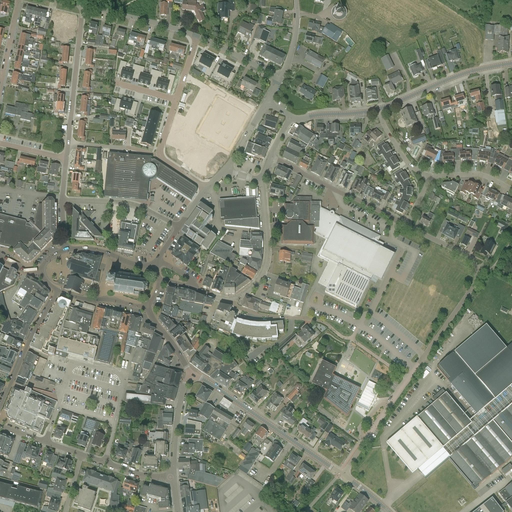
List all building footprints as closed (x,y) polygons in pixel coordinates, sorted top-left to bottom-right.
[(182,10),(191,11),(191,9),(194,10),(195,11),(194,11),(197,16),(195,17),(197,21),(198,20),(200,19),(201,22),(205,20),(198,5),(196,5),(196,2),(187,1),(187,3),(183,2),(181,1),(181,0),(174,0),(174,3),(182,4),(182,5),(183,5),(182,10)] [(2,2),(1,5),(0,4),(0,13),(6,15),(8,9),(9,3),(2,2)] [(223,20),(224,19),(228,19),(228,10),(234,11),(234,3),(229,2),(229,5),(219,5),(218,18),(219,20),(220,20),(222,20),(223,20)] [(160,3),(159,16),(167,16),(168,9),(168,4),(167,4),(160,3)] [(30,25),(32,16),(34,9),(27,8),(26,13),(25,13),(24,18),(26,18),(25,22),(28,23),(28,24),(30,25)] [(283,13),(275,11),(276,8),(270,8),(269,12),(275,13),(274,17),(274,18),(282,19),(283,13)] [(340,18),(343,16),(344,15),(344,13),(343,12),(342,11),(341,10),(340,9),(337,9),(335,11),(335,12),(334,14),(334,15),(336,17),(338,18),(340,18)] [(47,13),(40,11),(37,23),(40,24),(42,18),(45,19),(47,13)] [(53,21),(71,26),(72,23),(68,22),(70,17),(55,13),(53,21)] [(267,19),(267,20),(266,25),(272,26),(273,24),(280,25),(282,19),(274,18),(274,17),(272,17),(271,20),(267,19)] [(319,30),(320,24),(310,21),(308,28),(312,29),(311,31),(318,33),(319,30)] [(243,22),(238,32),(249,38),(251,34),(250,33),(254,26),(250,24),(250,26),(243,22)] [(90,23),(89,28),(88,31),(92,32),(91,34),(96,36),(98,27),(97,27),(98,25),(90,23)] [(322,33),(336,42),(343,31),(331,23),(329,26),(327,25),(322,33)] [(485,40),(493,41),(494,35),(494,27),(492,26),(490,26),(485,25),(485,40)] [(104,26),(103,32),(102,36),(109,38),(111,28),(104,26)] [(261,42),(266,28),(258,26),(253,40),(261,42)] [(118,30),(116,35),(115,35),(114,39),(117,40),(118,36),(124,37),(125,32),(118,30)] [(31,36),(27,36),(21,34),(20,41),(33,43),(33,40),(30,39),(30,37),(37,38),(37,35),(31,33),(31,36)] [(136,45),(139,36),(131,33),(129,40),(135,42),(134,44),(136,45)] [(322,40),(314,38),(315,36),(307,34),(305,41),(321,45),(322,40)] [(97,36),(96,42),(88,41),(87,46),(95,47),(109,48),(109,46),(103,44),(105,38),(97,36)] [(139,45),(138,45),(139,43),(144,44),(146,38),(139,36),(136,45),(135,48),(138,49),(139,45)] [(498,36),(497,44),(508,45),(509,37),(507,37),(507,36),(498,36)] [(151,39),(149,46),(147,45),(144,56),(147,56),(147,54),(148,54),(150,46),(152,47),(151,49),(156,50),(158,41),(151,39)] [(158,41),(156,50),(158,51),(158,48),(164,50),(166,43),(158,41)] [(383,52),(389,45),(385,41),(379,49),(383,52)] [(508,45),(497,44),(496,52),(508,53),(508,45)] [(174,60),(178,47),(171,45),(169,51),(172,52),(172,54),(171,59),(174,60)] [(26,48),(19,46),(18,52),(30,54),(30,52),(28,52),(28,51),(25,50),(26,48)] [(69,49),(65,48),(65,47),(61,46),(61,49),(63,50),(63,56),(68,56),(69,49)] [(276,51),(266,47),(264,46),(262,51),(261,51),(259,55),(271,61),(274,56),(276,51)] [(178,47),(174,60),(175,60),(174,61),(177,62),(178,58),(177,58),(178,54),(184,55),(186,49),(178,47)] [(87,50),(86,58),(92,58),(92,52),(95,52),(96,49),(92,49),(92,51),(87,50)] [(136,52),(134,52),(133,56),(135,57),(135,58),(139,59),(139,58),(142,59),(144,51),(141,50),(140,56),(136,55),(137,53),(136,52)] [(460,60),(457,50),(450,53),(450,54),(447,55),(449,62),(453,61),(453,62),(456,61),(456,62),(459,61),(459,60),(460,60)] [(309,51),(304,60),(320,69),(325,60),(309,51)] [(434,58),(437,68),(443,65),(442,63),(445,62),(441,51),(438,52),(437,53),(438,55),(437,57),(434,58)] [(198,60),(195,66),(203,70),(204,68),(209,59),(208,58),(208,57),(205,55),(204,56),(203,56),(201,61),(198,60)] [(394,68),(388,55),(380,59),(386,71),(394,68)] [(63,56),(62,62),(59,62),(59,65),(63,65),(63,64),(67,64),(68,56),(63,56)] [(22,59),(16,57),(15,63),(29,66),(29,63),(22,62),(22,59)] [(437,68),(434,58),(433,58),(433,57),(429,59),(429,60),(428,60),(425,61),(428,69),(431,68),(431,70),(432,69),(433,71),(437,69),(436,68),(437,68)] [(92,58),(86,58),(85,66),(90,66),(90,68),(94,68),(94,65),(91,65),(92,58)] [(209,59),(204,68),(210,70),(211,67),(214,61),(213,61),(214,60),(210,58),(210,59),(209,59)] [(121,61),(118,71),(122,72),(121,77),(126,79),(129,69),(125,68),(127,62),(121,61)] [(129,69),(126,79),(132,80),(133,75),(136,76),(139,66),(134,64),(133,70),(129,69)] [(216,69),(213,75),(222,79),(223,77),(227,68),(226,67),(227,66),(223,64),(223,66),(222,65),(219,71),(216,69)] [(421,65),(417,66),(416,65),(410,68),(410,69),(411,72),(412,72),(414,77),(415,77),(418,76),(418,75),(420,74),(420,73),(423,71),(421,65)] [(139,66),(136,76),(140,77),(138,82),(144,84),(147,74),(143,73),(144,67),(139,66)] [(227,68),(223,77),(228,80),(233,70),(232,70),(232,69),(229,67),(228,68),(227,68)] [(147,74),(144,84),(149,85),(151,81),(154,81),(157,71),(152,70),(150,75),(147,74)] [(85,73),(84,81),(89,81),(90,75),(91,75),(92,71),(89,71),(89,74),(85,73)] [(157,71),(154,81),(157,82),(156,87),(162,89),(164,79),(161,78),(162,72),(159,72),(157,71)] [(387,77),(391,84),(384,87),(388,95),(395,92),(392,86),(395,84),(395,85),(397,84),(397,83),(403,81),(398,72),(387,77)] [(13,73),(12,79),(19,80),(24,81),(25,79),(22,78),(23,75),(13,73)] [(360,96),(359,86),(358,83),(356,82),(358,78),(350,73),(345,80),(351,83),(351,85),(351,86),(351,87),(349,87),(351,103),(362,102),(361,96),(360,96)] [(164,79),(162,89),(167,90),(168,86),(172,87),(175,76),(170,75),(168,80),(164,79)] [(315,85),(323,88),(328,78),(320,75),(315,85)] [(60,78),(60,85),(58,85),(58,89),(61,89),(61,86),(65,87),(66,79),(60,78)] [(245,78),(243,83),(240,81),(237,87),(240,88),(241,86),(247,89),(251,81),(245,78)] [(251,81),(247,89),(253,92),(252,94),(255,96),(257,97),(260,92),(255,89),(257,84),(251,81)] [(308,87),(307,88),(304,86),(300,92),(307,97),(306,97),(312,101),(317,92),(308,87)] [(501,91),(499,92),(499,86),(491,87),(492,96),(495,95),(496,101),(495,102),(496,111),(494,112),(496,124),(497,124),(497,126),(506,125),(504,110),(503,101),(503,100),(502,95),(501,95),(501,91)] [(332,91),(333,101),(341,100),(341,96),(344,96),(343,87),(336,88),(336,90),(332,91)] [(375,89),(371,89),(366,90),(367,101),(377,100),(375,89)] [(469,93),(470,98),(471,98),(471,101),(472,101),(476,100),(476,102),(482,101),(479,91),(469,93)] [(53,103),(57,103),(63,104),(64,96),(60,96),(60,93),(57,93),(57,96),(54,95),(53,103)] [(229,150),(253,108),(229,94),(225,100),(217,95),(196,132),(229,150)] [(86,95),(86,98),(82,97),(81,105),(87,106),(90,106),(90,102),(87,101),(87,99),(89,99),(89,95),(86,95)] [(454,98),(456,102),(453,103),(455,108),(454,108),(455,110),(455,113),(460,112),(459,108),(457,109),(457,108),(457,106),(458,105),(457,103),(465,101),(463,95),(454,98)] [(116,102),(114,110),(120,112),(121,109),(125,110),(128,100),(122,98),(121,103),(116,102)] [(453,103),(451,104),(449,99),(441,102),(442,108),(450,105),(451,108),(452,107),(453,109),(454,109),(455,110),(454,108),(455,108),(453,103)] [(128,100),(125,110),(129,111),(128,114),(134,116),(136,107),(132,106),(133,101),(128,100)] [(27,114),(28,109),(29,106),(15,103),(14,108),(6,107),(5,115),(15,117),(15,116),(20,117),(19,120),(30,122),(31,118),(36,120),(37,117),(33,116),(33,115),(27,114)] [(57,103),(57,107),(56,107),(55,114),(58,114),(58,111),(62,112),(63,104),(57,103)] [(484,103),(476,105),(478,113),(485,111),(484,108),(485,107),(484,103)] [(84,116),(87,116),(87,113),(89,113),(90,106),(87,106),(81,105),(80,113),(84,113),(84,116)] [(434,114),(431,105),(422,108),(425,117),(434,114)] [(407,127),(411,125),(413,128),(418,126),(417,123),(418,123),(412,108),(401,112),(407,127)] [(150,111),(149,117),(158,119),(159,114),(155,113),(155,112),(152,111),(151,112),(150,111)] [(278,119),(266,116),(263,126),(275,129),(278,119)] [(79,122),(78,130),(84,131),(85,124),(86,124),(87,120),(84,120),(83,123),(79,122)] [(146,122),(145,127),(146,127),(155,130),(156,125),(147,122),(146,122)] [(317,140),(316,138),(312,135),(313,133),(301,125),(300,127),(299,127),(293,137),(301,142),(300,143),(307,147),(308,146),(310,147),(318,152),(322,142),(319,140),(318,141),(317,140)] [(320,139),(319,140),(322,142),(324,139),(326,139),(326,134),(323,134),(323,126),(320,126),(320,125),(317,125),(317,133),(318,133),(318,134),(320,134),(320,139)] [(326,134),(326,139),(329,139),(329,145),(333,145),(333,139),(337,139),(337,137),(338,137),(338,125),(332,126),(327,126),(326,134)] [(350,125),(350,134),(350,137),(355,137),(355,134),(361,134),(361,125),(350,125)] [(266,130),(258,126),(256,131),(264,135),(266,130)] [(376,130),(371,136),(368,133),(363,139),(369,144),(372,140),(375,143),(382,135),(376,130)] [(258,134),(255,141),(253,139),(252,142),(268,149),(271,140),(258,134)] [(424,134),(411,140),(413,145),(422,142),(422,144),(425,143),(424,141),(427,140),(424,134)] [(307,147),(300,143),(300,145),(291,141),(288,148),(299,153),(298,153),(301,155),(306,148),(307,147)] [(361,144),(359,143),(360,143),(355,141),(352,148),(356,150),(358,147),(359,148),(361,144)] [(251,156),(254,156),(257,147),(248,143),(244,153),(251,156)] [(378,155),(390,148),(388,144),(386,145),(384,143),(377,147),(380,151),(377,153),(378,155)] [(431,150),(432,147),(426,145),(424,151),(426,152),(424,157),(429,159),(433,151),(431,150)] [(255,155),(264,159),(267,150),(257,147),(254,156),(254,157),(255,155)] [(390,148),(378,155),(380,157),(382,155),(385,159),(392,155),(390,152),(392,151),(390,148)] [(459,149),(456,149),(457,156),(460,156),(460,161),(466,161),(465,152),(462,152),(462,148),(459,149)] [(468,148),(468,151),(465,152),(466,161),(471,160),(471,155),(474,155),(475,149),(468,148)] [(76,149),(75,159),(83,160),(83,156),(81,156),(82,152),(85,152),(86,149),(81,149),(81,150),(76,149)] [(287,149),(283,158),(296,165),(301,156),(287,149)] [(451,154),(448,154),(448,163),(454,163),(454,156),(457,156),(456,149),(451,150),(451,154)] [(475,149),(474,155),(478,156),(477,161),(482,162),(484,153),(479,152),(480,149),(475,149)] [(485,153),(484,153),(482,162),(488,163),(489,158),(493,159),(495,153),(495,151),(491,149),(490,151),(485,150),(485,153)] [(433,151),(429,159),(434,162),(436,157),(439,158),(441,151),(439,151),(437,150),(435,152),(433,151)] [(441,151),(439,158),(443,158),(443,163),(448,163),(448,154),(445,154),(444,151),(442,152),(441,151)] [(494,165),(499,167),(504,157),(504,156),(499,154),(500,152),(497,151),(496,153),(495,153),(493,159),(496,160),(494,165)] [(153,179),(155,177),(191,201),(196,193),(197,191),(197,190),(196,188),(196,187),(155,160),(151,160),(151,158),(108,154),(104,198),(147,202),(149,180),(151,180),(153,179)] [(388,164),(385,165),(382,166),(382,165),(380,167),(381,170),(384,168),(383,168),(386,167),(398,160),(395,156),(394,158),(392,155),(385,159),(388,164)] [(506,165),(509,166),(511,161),(511,160),(511,159),(509,158),(509,159),(504,156),(504,157),(499,167),(504,170),(506,165)] [(317,159),(318,159),(311,172),(320,177),(328,162),(318,157),(317,159)] [(20,158),(19,162),(17,162),(17,166),(22,167),(23,164),(26,165),(27,159),(20,158)] [(306,158),(303,162),(302,162),(299,166),(306,170),(311,160),(306,158)] [(324,179),(329,181),(336,167),(333,166),(336,160),(331,158),(328,164),(331,165),(324,179)] [(35,161),(27,159),(26,165),(32,167),(32,168),(30,167),(28,172),(33,173),(34,170),(35,170),(35,166),(34,166),(35,161)] [(83,160),(75,159),(74,168),(79,169),(79,170),(83,170),(84,167),(80,167),(80,164),(83,164),(83,160)] [(400,163),(398,160),(386,167),(387,169),(390,167),(393,172),(400,167),(398,164),(400,163)] [(36,173),(40,173),(42,168),(46,169),(47,164),(40,162),(39,167),(37,167),(36,173)] [(51,165),(51,171),(49,170),(49,175),(52,175),(51,177),(57,177),(58,170),(59,170),(59,166),(51,165)] [(292,172),(278,166),(274,175),(287,181),(292,172)] [(336,167),(329,181),(333,184),(340,169),(336,167)] [(396,183),(407,175),(405,172),(403,173),(401,170),(395,175),(397,179),(395,181),(396,183)] [(347,174),(347,173),(344,172),(337,185),(342,188),(348,177),(346,176),(347,174)] [(348,172),(347,173),(347,174),(346,176),(348,177),(342,188),(346,190),(351,181),(353,182),(356,177),(355,177),(357,173),(355,172),(354,174),(348,172)] [(74,175),(73,183),(78,184),(78,183),(79,177),(82,178),(82,175),(78,174),(78,176),(74,175)] [(301,177),(297,175),(291,188),(295,190),(301,177)] [(407,175),(396,183),(397,185),(400,183),(403,188),(409,183),(408,180),(409,179),(407,175)] [(364,180),(363,182),(358,179),(353,189),(359,192),(360,190),(363,192),(366,186),(368,182),(364,180)] [(442,186),(442,188),(443,188),(443,189),(448,191),(447,192),(454,196),(459,186),(452,182),(452,183),(444,184),(443,184),(442,185),(442,186)] [(472,191),(475,185),(472,183),(472,184),(469,182),(466,188),(463,187),(460,192),(465,195),(466,193),(470,195),(471,194),(472,191)] [(78,184),(73,183),(72,191),(77,191),(76,193),(80,193),(80,190),(78,190),(78,187),(80,188),(81,184),(78,183),(78,184)] [(399,189),(399,192),(413,193),(413,188),(411,188),(411,185),(409,183),(403,188),(403,190),(399,189)] [(285,188),(271,185),(269,194),(283,197),(285,188)] [(472,191),(471,194),(474,195),(473,197),(478,200),(481,195),(478,193),(481,187),(475,185),(472,191)] [(371,189),(366,186),(363,192),(365,192),(364,195),(376,201),(380,193),(381,191),(380,190),(381,189),(377,187),(376,188),(375,190),(371,189)] [(245,188),(245,197),(258,196),(257,188),(245,188)] [(490,189),(487,195),(484,193),(483,196),(485,198),(485,197),(486,198),(486,199),(489,200),(490,200),(494,192),(490,189)] [(380,193),(376,201),(381,204),(384,198),(387,200),(390,193),(387,192),(385,196),(380,193)] [(413,193),(399,192),(399,194),(403,194),(402,196),(401,198),(409,202),(410,199),(410,196),(413,197),(413,193)] [(494,192),(490,200),(491,200),(491,201),(494,203),(494,202),(498,204),(499,201),(500,201),(497,200),(500,194),(494,192)] [(437,197),(434,196),(434,195),(431,193),(428,199),(432,201),(432,200),(434,202),(437,197)] [(357,309),(373,276),(381,281),(394,255),(382,248),(384,244),(378,241),(380,237),(340,217),(340,218),(334,215),(334,214),(334,213),(333,212),(332,212),(331,212),(330,213),(321,209),(321,202),(311,202),(311,198),(296,197),(293,201),(293,204),(284,204),(284,223),(284,225),(281,225),(281,244),(314,245),(314,237),(315,234),(328,240),(320,258),(330,263),(319,285),(328,290),(326,293),(357,309)] [(499,201),(498,204),(497,207),(502,210),(503,206),(507,208),(511,200),(505,197),(502,203),(499,201)] [(221,222),(224,221),(225,226),(259,229),(259,219),(257,219),(255,198),(219,200),(221,218),(221,222)] [(409,202),(401,198),(399,202),(397,201),(396,203),(408,209),(410,205),(408,204),(409,202)] [(0,245),(14,249),(12,251),(20,258),(21,259),(24,262),(30,262),(56,236),(56,204),(53,204),(53,202),(50,200),(47,200),(44,202),(44,204),(38,205),(33,225),(30,222),(28,224),(26,224),(25,221),(0,215),(0,245)] [(408,209),(396,203),(395,205),(398,206),(395,211),(403,214),(404,211),(406,212),(408,209)] [(185,227),(186,228),(184,230),(184,234),(187,236),(186,237),(206,251),(216,237),(204,229),(210,221),(211,221),(212,221),(212,220),(213,219),(212,218),(212,217),(210,216),(213,213),(201,204),(185,227)] [(91,237),(95,238),(103,238),(81,214),(81,217),(73,208),(71,239),(94,240),(91,237)] [(429,213),(427,218),(424,216),(420,223),(428,227),(432,218),(434,215),(429,213)] [(121,222),(119,232),(118,238),(119,238),(117,250),(133,253),(135,242),(139,225),(124,223),(125,217),(121,216),(121,222)] [(504,235),(508,226),(497,220),(495,225),(502,228),(499,233),(504,235)] [(448,239),(453,229),(447,226),(449,223),(445,221),(442,227),(445,228),(442,235),(445,236),(445,237),(448,239)] [(456,230),(453,229),(448,239),(451,240),(451,239),(454,240),(457,234),(461,236),(465,228),(459,225),(456,230)] [(470,240),(469,239),(470,236),(474,237),(476,233),(468,229),(466,233),(466,234),(465,237),(464,237),(461,244),(467,247),(470,240)] [(239,249),(240,249),(248,250),(248,253),(253,253),(252,254),(261,255),(261,251),(262,243),(261,234),(251,234),(242,232),(242,236),(240,246),(239,249)] [(176,259),(176,260),(177,261),(176,263),(180,265),(181,264),(183,265),(183,264),(187,267),(190,263),(191,264),(197,255),(196,254),(199,250),(184,239),(181,243),(180,243),(174,251),(175,252),(172,256),(176,259)] [(486,240),(480,253),(486,256),(488,251),(489,251),(490,250),(493,251),(496,245),(486,240)] [(218,242),(210,253),(221,260),(227,262),(228,260),(233,263),(235,261),(237,257),(232,254),(234,250),(218,242)] [(252,256),(251,259),(261,261),(261,259),(261,255),(252,254),(253,253),(248,253),(248,250),(240,249),(239,255),(249,256),(252,256)] [(294,256),(294,253),(280,252),(279,262),(290,263),(290,255),(294,256)] [(312,255),(302,253),(301,262),(311,264),(312,255)] [(75,257),(73,262),(98,270),(101,260),(100,258),(83,255),(75,257)] [(240,263),(240,264),(245,266),(246,265),(247,266),(249,268),(250,267),(258,271),(261,261),(251,259),(247,258),(246,261),(242,259),(240,263)] [(65,288),(64,289),(66,289),(79,293),(80,291),(79,291),(79,288),(81,283),(83,283),(83,281),(82,281),(83,278),(84,276),(86,277),(95,279),(97,272),(98,270),(86,266),(73,262),(70,261),(69,261),(67,264),(67,267),(69,270),(70,270),(70,271),(71,272),(70,274),(70,275),(70,277),(68,276),(68,279),(69,279),(66,287),(65,287),(65,288)] [(0,291),(14,286),(19,276),(17,275),(18,273),(11,269),(10,272),(8,271),(3,269),(3,268),(0,265),(0,291)] [(216,278),(212,290),(216,291),(225,265),(223,271),(220,270),(218,276),(216,276),(216,278)] [(225,265),(216,291),(220,293),(223,287),(222,287),(224,282),(230,266),(225,265)] [(243,269),(241,273),(253,280),(258,272),(249,268),(247,266),(244,270),(243,269)] [(237,271),(231,268),(225,281),(225,286),(224,286),(224,295),(235,295),(235,294),(251,282),(236,273),(237,271)] [(208,271),(205,278),(203,287),(209,289),(212,281),(216,270),(212,269),(210,272),(208,271)] [(126,275),(122,275),(122,274),(122,275),(117,274),(116,273),(116,274),(116,278),(115,278),(115,279),(109,278),(108,277),(107,277),(108,279),(107,285),(106,286),(108,286),(115,287),(114,292),(113,292),(113,293),(114,292),(119,293),(118,294),(119,294),(119,293),(124,294),(123,294),(124,295),(124,294),(128,294),(128,295),(129,295),(129,294),(133,295),(134,296),(134,295),(138,295),(138,296),(138,295),(140,295),(141,295),(140,294),(140,292),(143,292),(144,293),(144,292),(147,290),(148,290),(147,289),(148,286),(149,286),(148,285),(147,285),(145,282),(146,282),(145,281),(145,282),(141,282),(141,280),(141,278),(142,277),(141,277),(137,277),(137,276),(136,276),(136,277),(132,276),(132,275),(131,275),(131,276),(127,275),(127,274),(126,274),(126,275)] [(20,289),(12,301),(17,304),(20,306),(26,310),(24,312),(24,311),(19,320),(30,327),(33,321),(35,318),(40,312),(44,304),(48,298),(47,298),(49,294),(49,292),(45,288),(39,283),(40,283),(32,279),(27,276),(19,288),(19,289),(20,289)] [(278,280),(275,289),(274,293),(281,295),(280,297),(286,298),(290,300),(290,299),(297,301),(304,303),(309,286),(302,284),(301,289),(294,287),(294,285),(278,280)] [(166,296),(175,297),(176,293),(177,290),(176,290),(176,289),(169,288),(167,289),(166,296)] [(184,302),(189,303),(189,302),(191,297),(193,293),(188,291),(188,292),(187,291),(178,289),(178,290),(177,290),(176,293),(175,297),(181,298),(180,301),(184,302)] [(189,302),(213,307),(215,301),(206,298),(204,297),(196,294),(196,295),(195,294),(193,293),(191,297),(189,302)] [(166,296),(164,306),(172,308),(172,309),(174,310),(183,312),(190,314),(201,315),(202,306),(188,303),(189,303),(184,302),(180,301),(181,298),(175,297),(166,296)] [(271,305),(261,302),(261,301),(249,297),(249,299),(245,297),(242,307),(256,312),(258,308),(259,308),(269,311),(271,305)] [(35,336),(30,348),(49,356),(49,355),(55,356),(56,351),(94,361),(99,341),(86,337),(87,335),(80,333),(77,332),(79,326),(69,323),(73,310),(74,310),(74,307),(70,306),(71,303),(62,299),(58,300),(57,304),(55,303),(50,315),(49,314),(44,326),(42,325),(37,337),(35,336)] [(218,329),(229,334),(237,315),(230,312),(231,309),(232,307),(219,304),(214,318),(213,318),(212,320),(220,323),(218,329)] [(163,308),(161,314),(168,318),(171,319),(171,318),(175,320),(175,319),(176,320),(175,322),(179,323),(180,321),(188,322),(190,314),(183,312),(174,310),(172,309),(172,308),(164,306),(163,308)] [(81,309),(74,307),(74,310),(73,310),(69,323),(79,326),(77,332),(80,333),(87,335),(94,313),(81,309)] [(93,329),(100,331),(101,329),(103,321),(103,320),(105,310),(98,308),(94,324),(93,329)] [(96,362),(110,365),(113,354),(114,354),(115,350),(114,349),(115,344),(117,345),(119,338),(117,338),(117,335),(124,336),(122,345),(125,345),(127,337),(126,336),(128,327),(120,325),(118,333),(108,330),(113,311),(106,310),(103,321),(101,329),(104,329),(96,362)] [(118,333),(120,325),(123,314),(122,314),(114,312),(113,311),(108,330),(118,333)] [(7,321),(15,320),(15,317),(5,317),(4,313),(0,315),(3,322),(7,321)] [(123,314),(120,325),(128,327),(129,326),(131,316),(123,314)] [(176,327),(171,320),(161,315),(159,319),(159,321),(169,333),(176,327)] [(128,336),(126,345),(124,353),(130,355),(132,347),(136,349),(139,339),(135,338),(136,333),(138,334),(142,319),(132,316),(129,332),(128,336)] [(30,327),(16,321),(15,320),(7,321),(0,324),(3,326),(1,332),(8,335),(9,333),(11,334),(10,335),(24,341),(30,327)] [(234,321),(235,321),(230,332),(233,333),(232,334),(232,335),(241,338),(250,339),(259,340),(268,340),(277,339),(277,331),(284,331),(283,322),(270,323),(270,326),(258,326),(253,325),(248,324),(241,323),(234,321)] [(183,322),(169,333),(174,339),(179,335),(180,337),(186,332),(187,333),(190,328),(193,329),(195,325),(183,322)] [(139,339),(136,349),(132,364),(136,365),(134,371),(132,377),(134,377),(133,381),(138,382),(143,370),(154,334),(154,332),(149,328),(149,331),(148,330),(148,331),(146,331),(148,326),(145,324),(141,335),(140,340),(139,339)] [(511,384),(511,343),(506,349),(486,325),(437,368),(477,415),(511,384)] [(185,344),(185,345),(180,348),(184,353),(186,351),(188,354),(193,350),(195,352),(202,341),(206,333),(208,328),(203,326),(201,331),(203,332),(199,340),(195,337),(190,345),(188,341),(185,343),(185,344)] [(303,333),(298,336),(304,343),(309,339),(309,340),(315,335),(307,327),(302,332),(303,333)] [(209,330),(206,336),(206,337),(209,339),(209,337),(212,338),(215,333),(215,332),(209,330)] [(12,348),(19,351),(22,344),(0,333),(0,346),(1,345),(2,343),(12,348)] [(154,334),(143,370),(149,372),(156,355),(157,351),(160,352),(164,341),(161,340),(162,338),(154,334)] [(294,334),(285,342),(277,350),(280,353),(284,349),(283,349),(288,345),(297,337),(294,334)] [(185,343),(188,341),(184,336),(176,341),(180,348),(185,345),(185,344),(185,343)] [(157,360),(161,362),(166,354),(171,350),(168,346),(163,349),(157,360)] [(0,347),(0,356),(1,357),(0,359),(0,369),(9,373),(18,353),(10,349),(9,351),(6,350),(6,349),(0,347)] [(196,356),(193,361),(191,360),(189,363),(190,364),(202,373),(210,378),(210,377),(214,380),(226,388),(231,380),(231,379),(235,382),(238,377),(231,373),(230,374),(229,373),(238,366),(232,359),(225,364),(229,358),(226,356),(216,350),(211,359),(206,355),(210,350),(205,347),(197,357),(196,356)] [(162,362),(161,363),(169,368),(171,365),(170,364),(172,360),(168,359),(169,357),(174,354),(171,350),(166,354),(161,362),(162,362)] [(15,383),(16,384),(17,384),(19,385),(24,387),(27,380),(28,380),(31,373),(33,374),(40,358),(29,353),(28,353),(25,361),(23,365),(18,377),(15,383)] [(33,374),(40,377),(42,372),(45,366),(47,361),(40,358),(33,374)] [(322,361),(311,384),(327,391),(324,398),(346,416),(352,410),(350,409),(360,389),(332,376),(336,368),(322,361)] [(165,406),(170,385),(178,387),(182,373),(178,372),(178,371),(174,370),(173,371),(154,365),(153,370),(150,373),(145,382),(145,381),(142,386),(139,385),(139,386),(137,385),(135,393),(137,393),(136,395),(126,393),(125,402),(165,406)] [(33,374),(32,377),(36,378),(34,381),(38,383),(38,381),(43,383),(45,379),(40,377),(33,374)] [(241,380),(239,383),(234,390),(235,391),(237,393),(237,392),(241,395),(246,388),(248,390),(253,382),(248,378),(248,379),(244,377),(242,380),(241,380)] [(174,402),(178,387),(170,385),(167,400),(174,402)] [(260,386),(255,392),(249,398),(257,405),(268,393),(260,386)] [(204,402),(206,404),(212,393),(202,388),(196,398),(204,402)] [(14,389),(8,405),(5,411),(7,412),(7,414),(9,420),(11,421),(10,422),(39,434),(46,419),(49,420),(57,402),(27,389),(26,391),(25,390),(22,391),(21,392),(14,389)] [(412,474),(418,470),(420,473),(425,479),(448,459),(475,490),(511,457),(511,404),(450,457),(445,451),(443,448),(471,424),(442,390),(432,399),(435,403),(391,441),(387,444),(412,474)] [(290,401),(295,395),(292,393),(287,398),(290,401)] [(290,401),(293,404),(298,397),(297,397),(299,394),(298,393),(290,401)] [(275,394),(271,400),(266,407),(269,410),(270,409),(274,412),(279,406),(283,400),(275,394)] [(232,404),(223,399),(221,402),(220,404),(228,410),(230,407),(232,404)] [(200,413),(198,413),(190,411),(189,418),(196,419),(197,415),(200,416),(208,420),(215,409),(206,404),(204,402),(202,405),(204,406),(200,413)] [(288,407),(285,412),(281,418),(293,426),(297,420),(292,417),(293,415),(291,414),(293,410),(288,407)] [(173,410),(169,410),(164,409),(164,411),(160,411),(159,420),(158,420),(157,429),(163,430),(163,426),(171,426),(172,424),(172,416),(173,410)] [(61,410),(59,418),(71,422),(73,414),(61,410)] [(216,410),(213,416),(203,431),(209,435),(208,436),(210,437),(211,436),(220,441),(233,420),(216,410)] [(299,424),(300,425),(297,429),(299,430),(298,431),(303,435),(307,429),(309,426),(306,424),(308,422),(303,419),(299,424)] [(87,430),(93,432),(96,422),(91,420),(89,425),(87,430)] [(98,430),(100,423),(96,422),(93,432),(96,433),(92,445),(100,448),(104,436),(101,435),(102,432),(98,430)] [(201,424),(193,422),(192,426),(186,425),(185,434),(194,435),(193,434),(194,431),(200,431),(200,432),(201,424)] [(244,427),(245,428),(241,434),(245,436),(248,431),(251,432),(255,426),(254,426),(252,424),(252,425),(248,422),(244,427)] [(325,422),(320,428),(324,431),(329,424),(325,422)] [(324,431),(328,434),(333,427),(329,424),(324,431)] [(57,429),(54,437),(55,437),(54,437),(57,438),(61,439),(63,434),(64,434),(65,432),(66,432),(67,428),(58,425),(57,429)] [(240,431),(237,428),(231,437),(234,439),(240,431)] [(269,434),(267,433),(261,428),(255,435),(258,437),(256,440),(259,443),(262,440),(265,437),(266,438),(269,434)] [(303,435),(312,441),(316,435),(313,433),(315,430),(312,428),(310,431),(307,429),(303,435)] [(87,437),(88,434),(82,432),(81,436),(78,435),(76,440),(79,441),(77,445),(78,445),(79,446),(80,447),(81,446),(85,447),(89,438),(87,437)] [(155,441),(167,441),(167,433),(155,433),(155,434),(149,433),(149,439),(155,440),(155,441)] [(342,448),(345,444),(339,439),(339,440),(330,434),(326,441),(324,444),(329,447),(331,444),(340,451),(342,448)] [(0,455),(3,456),(3,455),(8,457),(14,440),(9,438),(6,437),(7,437),(3,436),(0,435),(0,455)] [(202,453),(203,441),(188,439),(188,445),(187,445),(187,446),(183,446),(183,450),(181,449),(181,457),(192,458),(192,455),(194,455),(194,448),(197,448),(197,452),(202,453)] [(269,460),(278,447),(277,447),(278,445),(278,443),(276,442),(274,442),(273,444),(265,457),(269,460)] [(21,458),(23,452),(26,445),(20,443),(13,462),(19,464),(21,458)] [(124,459),(129,445),(125,443),(124,448),(119,446),(115,456),(120,457),(120,458),(123,459),(123,458),(124,459)] [(247,453),(252,446),(248,443),(242,450),(247,453)] [(23,452),(21,458),(25,459),(26,457),(31,459),(32,457),(35,448),(33,447),(29,445),(27,453),(23,452)] [(134,448),(132,454),(131,458),(132,458),(130,463),(137,465),(141,455),(143,448),(143,447),(138,447),(137,450),(134,448)] [(282,450),(278,447),(269,460),(274,463),(282,450)] [(35,448),(32,457),(35,458),(34,460),(36,461),(35,463),(39,464),(41,458),(38,457),(41,449),(37,448),(37,449),(35,448)] [(252,449),(241,466),(249,471),(260,454),(252,449)] [(151,456),(151,469),(157,469),(158,462),(160,462),(161,457),(166,457),(167,450),(156,450),(155,457),(151,456)] [(55,462),(51,461),(54,454),(50,453),(49,454),(47,453),(43,463),(47,464),(46,466),(52,469),(55,462)] [(293,454),(288,461),(287,460),(284,464),(293,471),(296,466),(296,467),(301,460),(298,457),(297,457),(293,454)] [(66,459),(66,460),(65,460),(65,461),(59,459),(56,466),(63,468),(62,469),(68,471),(69,469),(71,470),(72,466),(71,465),(72,462),(70,461),(70,460),(66,459)] [(197,461),(190,461),(190,459),(178,460),(179,469),(179,470),(183,470),(183,469),(190,468),(190,470),(189,475),(187,480),(188,480),(190,475),(194,476),(195,472),(200,472),(200,464),(198,464),(197,461)] [(511,467),(509,464),(500,470),(504,475),(511,468),(511,467)] [(303,465),(299,471),(298,472),(299,472),(297,474),(295,477),(298,479),(301,473),(305,476),(309,469),(303,465)] [(309,469),(305,476),(308,478),(305,481),(308,483),(310,480),(315,474),(312,471),(311,469),(310,470),(309,469)] [(113,492),(113,493),(111,493),(110,500),(109,511),(111,511),(118,511),(120,496),(117,496),(117,491),(120,483),(117,482),(117,481),(113,480),(109,478),(95,474),(95,473),(91,472),(87,471),(87,472),(81,470),(80,475),(85,476),(83,482),(88,483),(86,487),(83,486),(82,489),(83,489),(82,490),(79,490),(74,504),(79,505),(78,507),(91,511),(96,497),(95,497),(96,493),(88,490),(90,484),(113,492)] [(289,482),(293,477),(295,473),(292,471),(286,479),(289,482)] [(190,475),(188,480),(216,488),(225,480),(218,478),(219,476),(216,475),(215,476),(200,472),(195,472),(194,476),(190,475)] [(55,485),(64,487),(66,481),(65,481),(66,477),(53,474),(52,478),(57,480),(55,485)] [(127,480),(127,481),(126,481),(123,488),(124,489),(126,490),(125,494),(128,495),(129,491),(130,491),(133,483),(130,482),(130,481),(127,480)] [(40,488),(39,492),(18,486),(17,489),(13,488),(13,486),(0,482),(0,499),(38,509),(43,489),(47,490),(49,483),(40,481),(38,488),(40,488)] [(134,484),(133,483),(130,491),(136,493),(138,485),(138,484),(135,482),(134,484)] [(188,483),(179,484),(181,494),(181,495),(183,511),(199,511),(199,510),(208,509),(208,508),(212,507),(211,503),(207,503),(205,491),(193,492),(192,489),(189,490),(188,483)] [(511,483),(499,494),(505,503),(507,505),(511,511),(511,483)] [(48,489),(47,493),(61,496),(61,493),(63,493),(64,487),(55,485),(54,489),(48,489)] [(143,486),(142,491),(140,497),(146,499),(147,497),(160,500),(160,504),(158,504),(159,510),(170,509),(168,490),(151,485),(150,488),(143,486)] [(310,489),(306,485),(300,494),(304,497),(310,489)] [(338,488),(331,498),(326,504),(329,506),(334,500),(337,503),(343,494),(343,493),(343,492),(342,491),(338,488)] [(61,496),(47,493),(46,496),(51,499),(50,504),(59,506),(61,500),(60,499),(61,496)] [(360,494),(353,504),(350,502),(347,507),(349,508),(349,509),(353,511),(354,511),(360,504),(361,505),(366,499),(360,494)] [(502,511),(501,510),(502,509),(504,507),(507,505),(505,503),(499,508),(492,499),(493,498),(492,498),(474,511),(502,511)] [(360,504),(354,511),(360,511),(369,501),(366,499),(361,505),(360,504)] [(133,502),(128,501),(126,510),(130,510),(129,511),(133,511),(134,508),(131,507),(133,502)]
